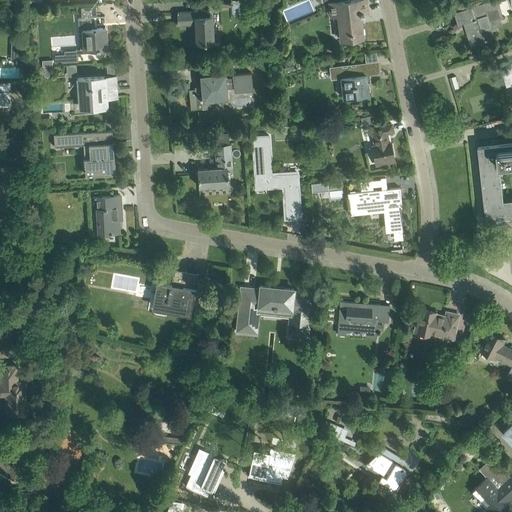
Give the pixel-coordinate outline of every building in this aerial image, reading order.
[(366,0),(350,0),(329,2),(330,16),(333,16),(334,17),(336,21),(336,23),(337,24),(339,24),(341,39),(363,37),(360,14),(364,14),(364,12),(368,11),(366,0)] [(496,0),(456,11),(456,12),(459,23),(466,21),(468,27),(466,27),(471,45),(496,38),(490,21),(504,17),(498,0),(496,0)] [(65,54),(55,55),(55,62),(78,61),(78,53),(89,52),(94,52),(94,49),(107,48),(106,28),(92,29),(91,17),(96,16),(96,6),(81,7),(81,17),(78,17),(79,32),(83,31),(83,30),(85,30),(86,49),(80,49),(80,50),(65,51),(65,53),(65,54)] [(209,10),(177,12),(178,24),(195,23),(196,43),(214,42),(213,14),(210,14),(209,10)] [(368,95),(366,77),(366,74),(379,73),(378,64),(334,69),(335,78),(341,77),(343,98),(368,95)] [(233,75),(233,77),(226,77),(226,71),(200,74),(201,87),(189,89),(191,109),(208,107),(208,100),(228,98),(227,88),(233,87),(234,92),(253,90),(251,73),(233,75)] [(117,88),(117,75),(106,76),(106,75),(77,77),(79,108),(106,106),(105,88),(117,88)] [(0,104),(9,105),(10,91),(2,91),(2,87),(0,86),(0,104)] [(391,123),(371,127),(374,142),(371,144),(373,152),(374,151),(376,165),(394,161),(390,142),(388,142),(387,133),(393,132),(391,123)] [(102,171),(115,170),(114,155),(109,156),(108,143),(113,142),(112,129),(53,134),(54,146),(89,144),(90,158),(84,158),(86,174),(100,173),(102,173),(102,171)] [(255,183),(267,183),(267,187),(284,185),(286,217),(289,217),(300,217),(300,215),(299,215),(297,189),(298,189),(297,182),(298,182),(297,172),(297,173),(270,175),(268,145),(270,145),(269,135),(252,136),(255,183)] [(216,167),(197,169),(198,186),(228,184),(227,167),(232,167),(230,143),(228,143),(227,138),(218,138),(219,144),(215,144),(216,167)] [(511,141),(492,144),(487,144),(487,145),(479,146),(482,172),(478,172),(479,180),(483,180),(487,221),(511,217),(511,141)] [(14,167),(0,166),(0,181),(5,182),(5,183),(11,183),(12,172),(14,172),(14,167)] [(331,171),(314,171),(314,180),(331,180),(331,171)] [(401,207),(402,206),(400,187),(373,190),(372,180),(360,181),(361,191),(355,192),(355,190),(350,191),(350,192),(348,193),(350,215),(351,215),(351,213),(377,210),(385,209),(387,230),(396,228),(404,228),(401,207)] [(328,181),(311,182),(312,192),(329,190),(328,181)] [(121,215),(120,195),(99,196),(99,195),(93,196),(94,199),(94,198),(96,198),(97,208),(96,208),(98,233),(110,233),(112,233),(112,232),(119,232),(118,216),(121,215)] [(157,281),(152,308),(190,315),(198,273),(174,269),(171,284),(157,281)] [(241,287),(237,330),(257,332),(259,312),(290,315),(288,335),(308,337),(312,294),(294,292),(294,288),(260,285),(260,289),(241,287)] [(340,300),(337,334),(377,337),(377,330),(382,330),(383,324),(378,324),(378,321),(388,321),(390,304),(389,304),(389,305),(379,304),(379,308),(342,305),(343,300),(340,300)] [(419,309),(415,331),(431,335),(431,333),(454,338),(459,314),(446,312),(445,318),(434,316),(435,312),(419,309)] [(490,332),(481,350),(496,358),(497,357),(511,364),(511,365),(508,372),(510,373),(510,372),(511,373),(511,352),(502,347),(506,339),(490,332)] [(0,348),(0,356),(16,356),(16,348),(0,348)] [(18,379),(16,362),(0,362),(0,391),(2,392),(2,395),(6,395),(6,402),(7,403),(7,404),(6,405),(6,409),(7,410),(7,412),(26,411),(25,378),(18,379)] [(348,429),(337,424),(332,435),(343,440),(348,429)] [(482,433),(475,437),(481,446),(488,442),(482,433)] [(162,435),(162,441),(184,443),(187,437),(162,435)] [(0,469),(7,473),(6,474),(13,478),(23,461),(21,460),(26,451),(11,443),(8,448),(5,446),(6,445),(0,441),(0,469)] [(378,450),(365,463),(381,473),(378,479),(388,485),(385,488),(395,490),(408,469),(411,471),(418,459),(409,449),(404,458),(383,446),(380,451),(378,450)] [(254,448),(248,476),(249,473),(281,480),(280,483),(281,483),(282,476),(287,477),(295,452),(277,449),(277,452),(270,451),(271,447),(270,447),(269,451),(254,448)] [(191,473),(185,485),(207,495),(210,489),(214,491),(215,490),(212,489),(221,469),(224,470),(224,469),(221,468),(225,459),(202,448),(197,458),(195,457),(188,472),(191,473)] [(35,462),(32,467),(37,469),(42,460),(36,457),(34,461),(35,462)] [(511,497),(511,477),(510,476),(493,457),(484,466),(491,474),(471,491),(490,511),(501,511),(511,502),(510,500),(511,497)]
